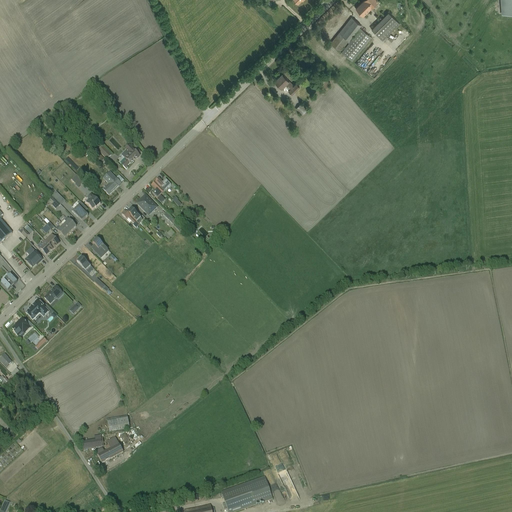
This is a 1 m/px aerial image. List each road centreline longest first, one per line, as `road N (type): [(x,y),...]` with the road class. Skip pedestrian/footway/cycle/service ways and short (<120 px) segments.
road 1 (tertiary): [(207,118),(0,320)]
road 2 (unclassified): [(0,334),(115,508),(178,511)]
road 3 (tertiary): [(334,0),(207,118)]
road 4 (unclassified): [(153,0),(207,118)]
